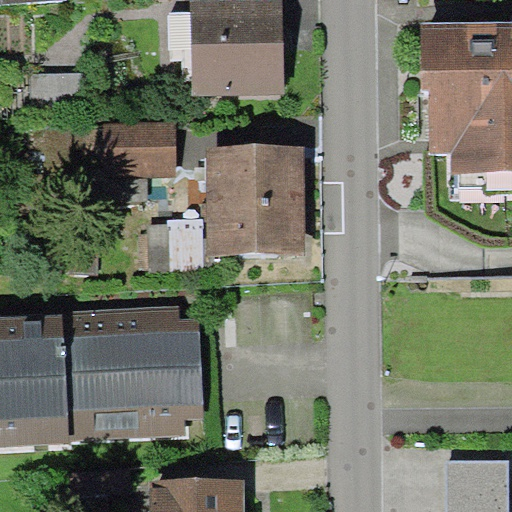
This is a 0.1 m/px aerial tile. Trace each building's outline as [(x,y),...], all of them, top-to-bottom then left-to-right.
[(282,0),(190,0),(191,14),(191,48),(193,96),(284,94),(283,50),(282,0)] [(168,49),(191,48),(191,14),(167,14),(168,49)] [(511,20),(422,21),(422,90),(430,90),(430,153),(452,153),(452,174),(511,173),(511,20)] [(176,121),(93,121),(93,176),(176,176),(176,121)] [(305,145),(206,146),(207,255),(307,254),(306,204),(305,145)] [(180,318),(179,305),(63,310),(64,314),(0,316),(0,446),(71,443),(71,439),(187,434),(186,418),(203,418),(199,317),(180,318)] [(508,511),(509,461),(447,461),(447,511),(508,511)] [(244,511),(245,479),(150,480),(149,511),(244,511)]
